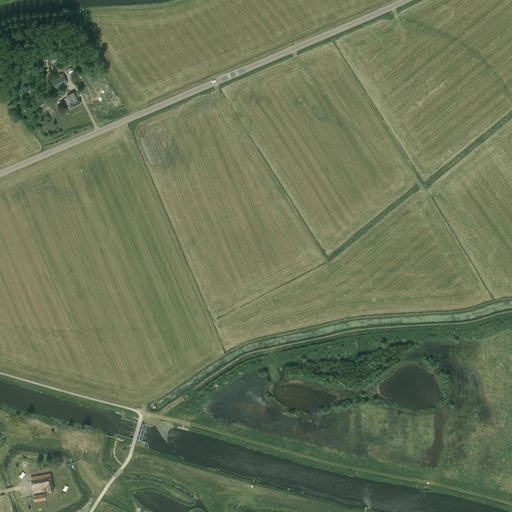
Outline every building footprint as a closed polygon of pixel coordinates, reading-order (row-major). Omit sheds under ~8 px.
[(64,76),(53,81),(56,89),(68,83),(64,76)] [(55,103),(61,100),(59,96),(63,94),(60,89),(56,91),(57,93),(51,96),(55,103)] [(75,92),(66,97),(73,108),(81,103),(75,92)] [(43,493),(49,492),(54,491),(51,476),(51,474),(31,477),(33,487),(32,487),(33,490),(41,488),(41,491),(43,493)] [(45,494),(34,496),(35,502),(46,500),(45,494)]
